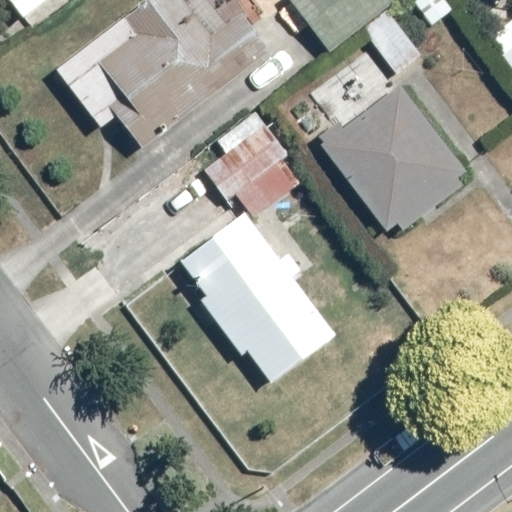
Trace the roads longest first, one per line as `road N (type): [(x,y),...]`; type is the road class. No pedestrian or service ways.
road 1 (residential): [(126,511),(0,341)]
road 2 (tertiary): [(511,424),(396,511)]
